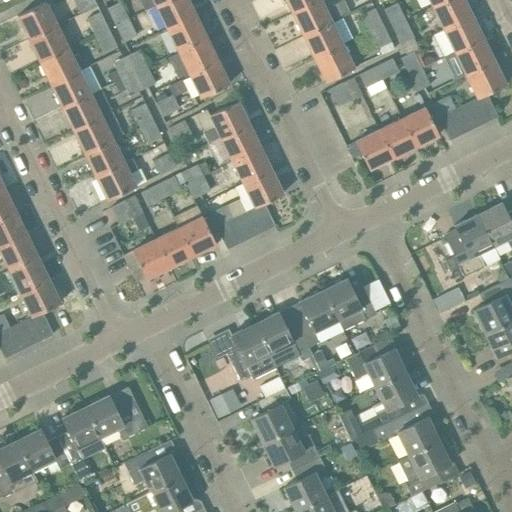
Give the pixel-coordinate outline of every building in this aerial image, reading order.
[(96,4),(94,0),(73,0),(80,13),(96,4)] [(165,0),(155,5),(167,28),(195,14),(187,0),(165,0)] [(277,0),(252,0),(259,17),(270,13),(267,4),(277,0)] [(285,0),(292,12),(316,0),(285,0)] [(316,0),(292,12),(303,35),(331,21),(320,0),(316,0)] [(343,0),(332,6),(337,16),(349,10),(343,0)] [(471,15),(463,0),(443,0),(432,6),(443,29),(471,15)] [(115,25),(129,18),(121,1),(107,8),(115,25)] [(28,39),(56,25),(45,2),(17,15),(28,39)] [(392,26),(406,19),(398,2),(383,9),(392,26)] [(361,14),(369,31),(383,25),(374,8),(361,14)] [(94,35),(109,28),(100,11),(85,18),(94,35)] [(178,51),(206,37),(195,14),(167,28),(178,51)] [(454,52),(483,38),(471,15),(443,29),(454,52)] [(137,35),(129,18),(115,25),(123,42),(137,35)] [(406,19),(392,26),(403,49),(416,42),(413,37),(414,36),(406,19)] [(342,44),(331,21),(303,35),(314,58),(342,44)] [(28,39),(40,62),(68,48),(56,25),(28,39)] [(383,25),(369,31),(377,48),(378,48),(381,55),(394,48),(383,25)] [(109,28),(94,35),(102,52),(117,45),(109,28)] [(217,60),(206,37),(178,51),(189,74),(217,60)] [(454,52),(466,75),(494,61),(483,38),(454,52)] [(354,68),(342,44),(314,58),(326,82),(354,68)] [(51,85),(79,71),(68,48),(40,62),(51,85)] [(126,56),(134,72),(147,66),(139,49),(126,56)] [(405,68),(408,74),(422,68),(414,51),(403,56),(400,58),(405,68)] [(121,79),(134,72),(126,56),(113,62),(116,70),(108,74),(112,83),(121,79)] [(400,58),(394,60),(392,57),(375,66),(382,80),(405,68),(400,58)] [(217,60),(189,74),(201,97),(229,84),(217,60)] [(466,75),(477,97),(486,93),(505,84),(494,61),(466,75)] [(147,66),(134,72),(143,90),(156,83),(147,66)] [(382,80),(375,66),(358,74),(365,88),(382,80)] [(408,74),(416,92),(430,85),(422,68),(408,74)] [(79,71),(51,85),(62,108),(90,94),(79,71)] [(143,90),(134,72),(121,79),(129,96),(143,90)] [(350,99),(342,82),(329,89),(337,106),(350,99)] [(167,97),(164,92),(154,97),(157,102),(155,103),(161,117),(179,108),(172,94),(167,97)] [(477,97),(474,99),(485,122),(497,116),(486,93),(477,97)] [(73,131),(101,117),(90,94),(62,108),(73,131)] [(450,110),(455,108),(449,96),(432,104),(438,116),(450,110)] [(473,128),(485,122),(474,99),(462,105),(473,128)] [(209,144),(221,138),(221,137),(248,124),(237,101),(209,114),(215,125),(202,131),(209,144)] [(131,110),(139,127),(153,120),(145,103),(131,110)] [(450,110),(462,134),(473,128),(462,105),(455,108),(450,110)] [(401,118),(415,146),(438,135),(424,107),(401,118)] [(462,134),(450,110),(438,116),(449,140),(462,134)] [(84,154),(113,140),(101,117),(73,131),(84,154)] [(415,146),(401,118),(378,129),(392,157),(415,146)] [(153,120),(139,127),(147,144),(161,137),(153,120)] [(221,137),(232,160),(260,147),(248,124),(221,137)] [(194,139),(186,125),(169,134),(177,148),(194,139)] [(368,169),(392,157),(378,129),(355,141),(368,169)] [(124,163),(113,140),(84,154),(96,176),(124,163)] [(271,170),(260,147),(232,160),(243,183),(271,170)] [(176,166),(169,152),(152,161),(159,175),(176,166)] [(138,169),(132,159),(124,163),(96,176),(107,200),(135,186),(129,173),(138,169)] [(183,170),(188,181),(203,174),(198,163),(183,170)] [(189,182),(188,181),(183,170),(157,183),(164,198),(181,189),(179,185),(184,182),(185,183),(189,182)] [(264,203),(282,193),(271,170),(243,183),(254,207),(264,203)] [(203,174),(188,181),(189,182),(196,197),(211,189),(203,174)] [(164,198),(157,183),(140,192),(147,206),(164,198)] [(3,187),(0,189),(0,217),(15,210),(3,187)] [(142,212),(134,195),(111,207),(119,223),(132,217),(138,228),(148,223),(142,212)] [(479,214),(494,244),(507,238),(511,247),(511,210),(506,213),(500,202),(490,208),(490,209),(479,214)] [(264,203),(254,207),(251,208),(262,231),(274,225),(264,203)] [(215,226),(227,220),(232,217),(226,205),(209,213),(215,226)] [(251,208),(239,214),(251,237),(262,231),(251,208)] [(0,217),(0,245),(26,233),(15,210),(0,217)] [(232,217),(227,220),(239,243),(251,237),(239,214),(232,217)] [(444,260),(450,271),(460,266),(464,275),(499,258),(493,245),(494,244),(479,214),(465,221),(464,220),(454,225),(459,236),(447,242),(454,255),(444,260)] [(178,227),(192,255),(215,244),(202,216),(178,227)] [(227,220),(215,226),(227,249),(239,243),(227,220)] [(169,267),(192,255),(178,227),(155,239),(169,267)] [(0,245),(0,251),(9,270),(37,256),(26,233),(0,245)] [(146,278),(169,267),(155,239),(132,250),(146,278)] [(48,279),(37,256),(9,270),(20,293),(48,279)] [(497,279),(499,283),(505,280),(509,278),(504,268),(500,270),(498,275),(497,279)] [(479,320),(485,333),(511,319),(511,307),(510,303),(511,302),(511,276),(509,278),(505,280),(499,283),(478,293),(484,304),(473,309),(478,320),(479,320)] [(335,284),(323,290),(338,320),(343,330),(376,313),(363,286),(352,291),(346,278),(335,283),(335,284)] [(20,293),(31,316),(42,311),(60,302),(48,279),(20,293)] [(441,310),(466,299),(460,285),(435,297),(441,310)] [(296,319),(309,347),(343,331),(343,330),(341,327),(338,320),(323,290),(310,296),(299,301),(306,314),(296,319)] [(31,316),(28,317),(40,340),(53,334),(42,311),(31,316)] [(301,359),(312,354),(311,351),(309,347),(296,319),(284,325),(277,311),(267,317),(254,324),(275,366),(299,355),(301,359)] [(3,314),(0,315),(0,331),(5,329),(9,327),(3,314)] [(384,319),(390,333),(401,327),(394,314),(384,319)] [(28,317),(16,323),(28,346),(40,340),(28,317)] [(511,319),(485,333),(491,345),(490,345),(496,356),(506,351),(511,362),(511,319)] [(16,352),(28,346),(16,323),(9,327),(5,329),(16,352)] [(275,366),(254,324),(242,330),(242,329),(231,334),(237,348),(226,353),(240,380),(250,375),(252,379),(265,372),(275,367),(275,366)] [(16,352),(5,329),(0,331),(0,350),(4,358),(16,352)] [(375,386),(404,372),(398,359),(399,359),(393,348),(385,352),(380,341),(345,359),(355,379),(368,372),(375,386)] [(319,347),(311,351),(312,354),(321,371),(335,364),(335,363),(331,355),(325,359),(319,347)] [(335,364),(321,371),(317,372),(323,384),(340,375),(335,364)] [(365,433),(373,430),(408,412),(403,401),(416,395),(411,384),(410,384),(404,372),(375,386),(382,400),(372,405),(376,414),(360,422),(357,424),(350,409),(338,415),(351,441),(356,438),(365,433)] [(297,382),(286,387),(290,395),(301,389),(297,382)] [(213,398),(221,417),(246,405),(237,386),(213,398)] [(262,441),(292,427),(281,404),(291,399),(286,388),(258,401),(263,412),(250,419),(255,429),(256,429),(262,441)] [(116,428),(122,439),(148,426),(132,394),(113,404),(108,395),(97,400),(98,401),(84,407),(99,437),(116,428)] [(68,431),(57,436),(70,463),(71,463),(81,458),(76,448),(99,437),(84,407),(72,413),(72,412),(61,417),(68,431)] [(373,430),(378,440),(397,431),(409,454),(443,437),(437,426),(434,424),(431,426),(427,416),(414,423),(408,412),(373,430)] [(292,427),(262,441),(268,454),(273,465),(286,459),(292,470),(319,456),(308,433),(298,438),(292,427)] [(31,470),(46,463),(51,473),(70,463),(57,436),(47,441),(40,428),(29,433),(29,434),(17,440),(29,467),(31,470)] [(365,433),(356,438),(361,449),(378,441),(378,440),(373,430),(365,433)] [(443,437),(409,454),(397,460),(408,483),(406,484),(412,495),(442,481),(437,470),(450,463),(445,453),(447,452),(449,448),(443,437)] [(0,492),(2,497),(13,492),(11,488),(15,478),(31,470),(29,467),(17,440),(4,446),(0,447),(0,492)] [(144,480),(150,491),(179,476),(174,465),(174,464),(169,453),(156,460),(150,449),(123,462),(134,485),(144,480)] [(319,456),(292,470),(297,480),(283,487),(288,497),(289,497),(296,510),(338,490),(337,489),(326,495),(315,471),(324,467),(319,456)] [(81,458),(71,463),(79,479),(90,473),(82,457),(81,458)] [(476,482),(470,471),(459,476),(465,487),(476,482)] [(181,511),(179,507),(192,500),(187,489),(186,490),(179,476),(150,491),(159,511),(181,511)] [(55,511),(55,510),(85,496),(79,484),(43,501),(20,511),(55,511)] [(348,511),(338,490),(296,510),(296,511),(357,511),(356,509),(349,511),(348,511)] [(455,501),(432,511),(474,511),(467,498),(456,503),(455,501)]
